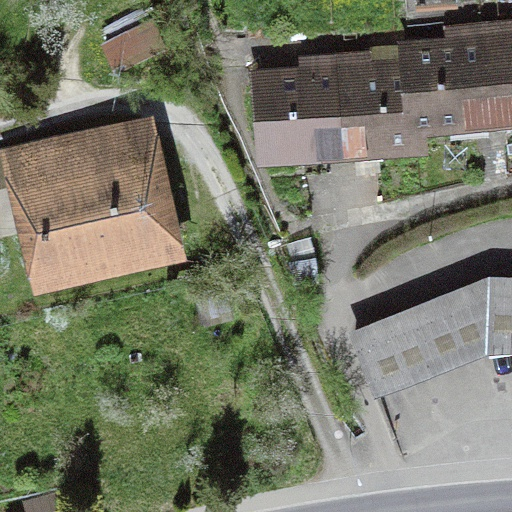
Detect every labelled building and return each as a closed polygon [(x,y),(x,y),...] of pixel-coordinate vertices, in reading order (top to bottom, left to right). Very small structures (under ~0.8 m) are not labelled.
[(152,16),(104,40),(117,70),(164,47),(152,16)] [(511,24),(482,27),(489,114),(511,112),(511,24)] [(451,43),(408,46),(414,120),(489,114),(482,27),(450,30),(451,43)] [(334,59),(341,146),(416,140),(410,66),(366,69),(365,56),(334,59)] [(266,151),(341,146),(334,59),(302,61),(303,73),(259,77),(266,151)] [(35,281),(164,252),(134,120),(5,151),(35,281)] [(354,333),(375,390),(485,346),(511,344),(511,280),(487,280),(354,333)] [(60,511),(57,495),(27,504),(28,511),(60,511)]
